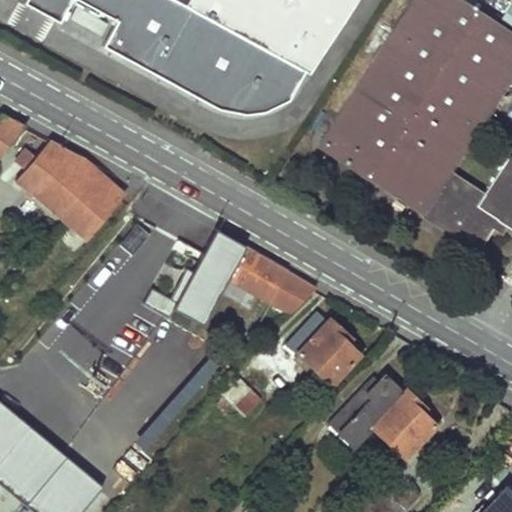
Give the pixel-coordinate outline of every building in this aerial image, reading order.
[(301,78),(353,0),(19,0),(16,5),(53,26),(64,0),(65,0),(110,26),(97,50),(209,111),(233,117),(257,118),(280,104),(297,75),(301,78)] [(411,0),(315,144),(480,248),(495,225),(486,222),(493,212),(500,217),(511,224),(511,149),(486,188),(453,166),(511,76),(511,26),(472,0),(411,0)] [(511,19),(511,1),(502,13),(511,19)] [(0,118),(0,151),(18,129),(0,118)] [(42,143),(10,183),(26,195),(82,243),(120,198),(78,161),(76,163),(42,143)] [(493,212),(486,222),(495,225),(500,217),(493,212)] [(210,233),(193,263),(285,315),(308,290),(309,288),(210,233)] [(199,311),(191,322),(205,332),(213,321),(199,311)] [(293,329),(279,343),(325,387),(358,352),(324,320),(304,340),(293,329)] [(372,370),(320,424),(349,452),(369,431),(399,460),(434,424),(400,392),(397,395),(372,370)] [(236,380),(213,405),(221,412),(228,405),(242,418),(259,400),(236,380)] [(511,511),(511,501),(488,479),(456,511),(511,511)] [(372,483),(343,511),(399,511),(412,499),(403,490),(391,502),(372,483)]
